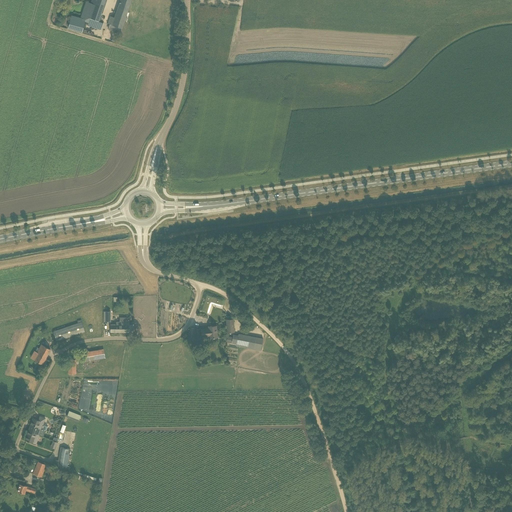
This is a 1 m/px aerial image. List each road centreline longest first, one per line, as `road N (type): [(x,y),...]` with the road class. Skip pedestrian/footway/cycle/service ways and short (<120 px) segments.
road 1 (track): [(511,235),(430,266),(393,319),(385,369),(412,511)]
road 2 (unclassified): [(198,285),(192,316),(173,337),(84,341),(60,354),(0,489)]
road 3 (primary): [(216,205),(511,163)]
road 4 (unclassified): [(346,511),(294,362),(220,289),(198,285)]
road 5 (tertiary): [(161,134),(185,66),(186,0)]
